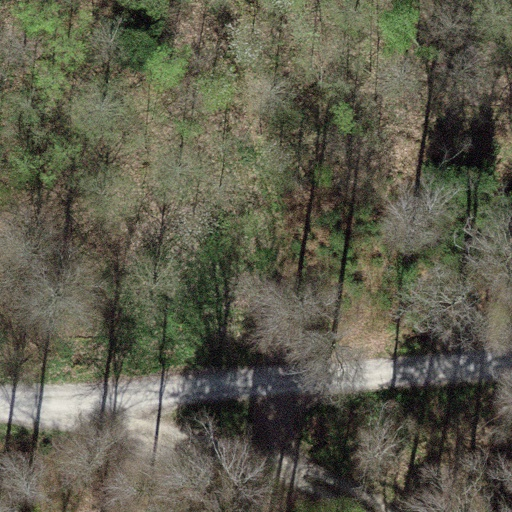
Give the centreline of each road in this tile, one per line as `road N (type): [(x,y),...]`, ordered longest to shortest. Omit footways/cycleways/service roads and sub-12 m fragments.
road 1 (track): [(511,377),(129,406),(0,398)]
road 2 (track): [(367,511),(315,465),(129,406)]
